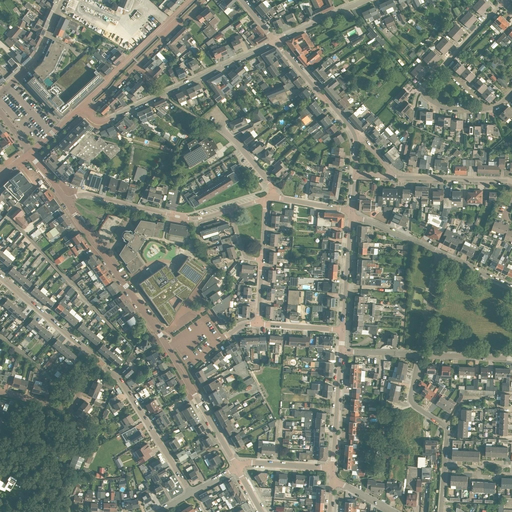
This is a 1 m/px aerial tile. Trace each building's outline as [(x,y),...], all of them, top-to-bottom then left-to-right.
[(51,11),(53,12),(56,5),(51,2),(50,4),(47,1),(47,2),(42,0),(35,0),(35,1),(40,3),(39,5),(47,11),(48,11),(49,8),(51,11)] [(120,0),(118,6),(116,12),(123,15),(126,10),(129,11),(133,0),(136,0),(140,2),(140,0),(120,0)] [(178,5),(172,0),(164,0),(158,7),(166,14),(169,11),(164,6),(168,2),(170,3),(167,6),(172,11),(178,5)] [(235,0),(224,0),(220,4),(218,6),(224,12),(235,0)] [(315,17),(313,13),(310,7),(306,0),(304,0),(302,2),(306,9),(303,10),(305,14),(307,13),(311,20),(315,17)] [(323,14),(316,0),(311,0),(316,11),(313,13),(315,17),(323,14)] [(316,0),(323,14),(330,10),(335,8),(333,3),(333,2),(332,2),(331,0),(324,0),(327,5),(325,6),(321,0),(316,0)] [(397,9),(392,0),(391,0),(386,2),(389,8),(391,12),(397,9)] [(405,12),(403,7),(405,6),(403,2),(406,0),(398,0),(401,5),(399,6),(402,13),(405,12)] [(490,6),(483,0),(479,0),(480,0),(477,3),(485,11),(490,6)] [(270,9),(266,4),(264,2),(262,3),(256,8),(263,16),(270,11),(269,10),(270,9)] [(387,14),(386,10),(389,8),(386,2),(380,5),(385,16),(387,14)] [(285,10),(282,3),(277,6),(276,5),(270,9),(269,10),(270,11),(263,16),(268,22),(273,17),(274,16),(280,13),(285,10)] [(485,11),(477,3),(473,8),(481,15),(485,11)] [(381,20),(375,7),(369,10),(372,17),(374,20),(374,21),(377,20),(378,22),(381,20)] [(49,21),(53,12),(51,11),(49,8),(48,11),(47,11),(44,17),(49,21)] [(218,21),(207,8),(201,13),(212,26),(218,21)] [(296,20),(292,13),(287,16),(285,11),(286,11),(285,10),(280,13),(285,23),(288,22),(289,24),(296,20)] [(374,20),(372,17),(369,10),(363,13),(367,24),(370,22),(374,20)] [(44,17),(42,20),(39,19),(35,16),(28,11),(25,15),(25,16),(36,24),(46,29),(49,21),(44,17)] [(477,19),(469,11),(465,16),(473,24),(477,19)] [(212,26),(201,13),(196,17),(201,23),(203,22),(207,25),(204,28),(205,29),(203,31),(209,38),(217,32),(212,26)] [(285,23),(280,13),(274,16),(276,21),(274,22),(277,29),(284,26),(283,25),(285,23)] [(36,24),(25,16),(23,20),(32,26),(31,29),(36,32),(35,34),(37,35),(42,37),(46,29),(36,24)] [(384,20),(388,27),(388,29),(395,35),(397,32),(395,30),(399,28),(396,26),(395,24),(392,16),(384,20)] [(473,24),(465,16),(460,21),(468,28),(473,24)] [(496,29),(505,20),(500,16),(495,21),(492,25),(496,29)] [(76,30),(79,25),(61,17),(56,27),(57,27),(68,32),(68,33),(70,29),(76,31),(77,32),(78,31),(76,30)] [(24,28),(26,23),(19,18),(16,25),(24,28)] [(237,29),(242,24),(239,20),(234,25),(237,29)] [(505,30),(510,25),(505,20),(496,29),(494,31),(497,34),(499,32),(500,33),(500,32),(502,33),(504,30),(505,30)] [(261,29),(255,22),(250,27),(252,30),(255,34),(256,33),(257,32),(261,29)] [(465,32),(457,24),(455,23),(453,25),(455,26),(452,29),(461,37),(465,32)] [(222,35),(233,26),(232,24),(220,32),(222,35)] [(23,39),(25,35),(27,32),(22,30),(22,29),(15,26),(11,29),(13,31),(18,34),(18,35),(23,39)] [(66,36),(67,33),(68,32),(57,27),(54,34),(58,36),(63,38),(61,41),(72,46),(73,43),(68,40),(69,38),(66,36)] [(177,35),(186,46),(187,47),(190,45),(187,41),(192,37),(184,27),(177,35)] [(382,40),(370,27),(368,29),(371,34),(374,38),(375,37),(375,38),(376,40),(376,39),(376,40),(379,42),(382,40)] [(461,37),(452,29),(448,34),(456,42),(461,37)] [(8,37),(7,38),(14,44),(22,51),(23,51),(26,48),(15,38),(18,35),(18,34),(13,31),(8,37)] [(37,48),(42,37),(37,35),(36,38),(34,40),(30,38),(33,33),(28,31),(27,32),(25,35),(23,39),(37,48)] [(254,47),(268,38),(263,32),(259,35),(259,36),(259,37),(256,39),(253,34),(251,36),(248,32),(247,31),(244,33),(245,35),(254,47)] [(297,43),(303,39),(306,43),(310,41),(305,33),(294,38),(286,42),(293,51),(300,47),(297,43)] [(499,44),(506,36),(504,33),(496,41),(499,44)] [(186,46),(177,35),(173,38),(177,42),(178,41),(182,46),(178,49),(174,44),(170,41),(166,44),(174,53),(176,55),(180,52),(181,53),(182,52),(182,53),(186,49),(184,48),(186,46)] [(242,47),(240,43),(242,42),(239,35),(235,38),(236,40),(231,43),(235,50),(242,47)] [(364,39),(363,37),(352,44),(353,46),(364,39)] [(453,45),(445,37),(440,42),(448,50),(453,45)] [(216,59),(221,56),(218,49),(217,47),(215,42),(213,38),(210,40),(213,46),(208,48),(209,50),(207,51),(211,59),(215,57),(216,59)] [(64,45),(52,40),(42,62),(38,66),(33,70),(35,72),(32,74),(34,76),(37,79),(39,77),(42,80),(53,70),(64,45)] [(315,48),(310,41),(306,43),(308,46),(301,50),(300,47),(293,51),(298,57),(307,51),(308,51),(311,50),(315,48)] [(444,55),(448,50),(440,42),(436,47),(444,55)] [(27,55),(24,52),(21,55),(17,50),(16,51),(12,46),(11,48),(10,49),(17,55),(15,57),(19,61),(23,66),(31,58),(27,55)] [(31,58),(35,52),(31,49),(27,46),(26,48),(23,51),(24,52),(27,55),(31,58)] [(227,54),(224,46),(218,49),(221,56),(227,54)] [(121,54),(124,51),(118,47),(116,49),(115,48),(111,51),(113,54),(121,62),(125,58),(121,54)] [(426,50),(422,47),(416,54),(419,57),(426,50)] [(269,66),(282,56),(276,48),(261,55),(266,62),(261,66),(262,69),(263,68),(267,67),(267,68),(269,66)] [(306,67),(315,59),(320,56),(323,53),(320,50),(317,52),(316,52),(308,59),(305,56),(308,54),(309,53),(308,51),(307,51),(298,57),(306,67)] [(440,58),(433,51),(432,50),(428,55),(436,63),(440,58)] [(157,54),(164,61),(166,59),(160,52),(157,54)] [(71,108),(103,78),(98,73),(95,76),(91,73),(95,69),(87,60),(90,57),(87,53),(49,88),(43,81),(42,80),(39,77),(37,79),(34,76),(28,81),(29,81),(29,82),(25,85),(57,120),(65,113),(69,110),(69,109),(71,108)] [(6,81),(14,73),(5,64),(7,61),(8,62),(11,58),(7,54),(0,61),(0,72),(5,80),(6,81)] [(121,62),(113,54),(109,58),(116,67),(121,62)] [(436,63),(428,55),(423,60),(432,68),(436,63)] [(105,63),(107,61),(106,60),(103,56),(99,60),(102,63),(96,68),(100,70),(101,69),(107,75),(112,71),(105,63)] [(289,64),(282,56),(269,66),(267,68),(267,67),(267,68),(273,78),(275,77),(279,75),(274,67),(281,62),(285,67),(289,64)] [(163,63),(160,59),(158,57),(155,60),(153,57),(151,59),(143,67),(147,71),(150,68),(154,72),(158,67),(163,63)] [(20,68),(12,58),(11,58),(8,62),(7,61),(5,64),(14,73),(20,68)] [(396,72),(400,69),(391,58),(387,61),(396,72)] [(193,71),(199,68),(195,60),(189,63),(187,59),(182,62),(186,67),(187,68),(190,67),(193,71)] [(499,62),(497,59),(490,64),(494,69),(496,67),(495,65),(499,62)] [(326,74),(325,73),(323,71),(325,70),(325,69),(331,64),(328,60),(313,72),(319,79),(326,74)] [(456,71),(462,65),(458,61),(451,67),(456,71)] [(154,79),(165,68),(163,66),(165,64),(164,62),(163,63),(158,67),(154,72),(151,75),(154,79)] [(179,79),(186,76),(182,68),(186,67),(182,62),(179,65),(181,67),(175,69),(177,72),(176,73),(177,74),(179,79)] [(336,79),(333,75),(335,73),(333,70),(337,67),(341,64),(339,62),(335,65),(325,73),(326,74),(319,79),(323,84),(326,87),(336,79)] [(428,71),(420,63),(416,68),(424,76),(428,71)] [(466,69),(462,65),(456,71),(460,75),(461,75),(466,69)] [(253,80),(241,66),(235,71),(239,76),(242,73),(244,76),(246,78),(243,81),(246,84),(248,87),(250,86),(248,83),(253,80)] [(424,76),(416,68),(411,73),(419,81),(424,76)] [(465,79),(471,72),(467,68),(466,69),(461,75),(465,79)] [(295,80),(293,78),(296,75),(292,69),(280,79),(285,85),(288,83),(289,85),(295,80)] [(234,87),(242,80),(239,76),(235,71),(234,70),(230,73),(230,74),(228,75),(229,77),(227,79),(234,87)] [(474,82),(476,79),(474,78),(476,76),(471,72),(465,79),(470,83),(472,80),(474,82)] [(234,87),(227,79),(222,73),(212,78),(215,83),(216,84),(221,81),(224,85),(220,87),(219,85),(217,86),(224,94),(233,87),(234,87)] [(140,93),(144,89),(141,85),(144,83),(136,74),(133,77),(137,80),(132,85),(140,93)] [(340,76),(336,79),(326,87),(324,88),(328,92),(332,89),(339,83),(341,86),(346,83),(340,76)] [(299,88),(304,84),(298,77),(295,80),(289,85),(288,83),(285,85),(284,85),(288,90),(289,90),(292,87),(296,85),(299,88)] [(508,85),(500,77),(497,80),(504,88),(508,85)] [(224,94),(217,86),(216,84),(215,83),(212,78),(207,81),(217,94),(213,97),(217,103),(225,98),(223,95),(224,94)] [(484,84),(479,80),(478,81),(476,79),(474,82),(476,84),(473,86),(478,90),(484,84)] [(136,97),(140,93),(132,85),(129,81),(126,84),(128,87),(129,85),(132,88),(129,91),(130,91),(126,95),(130,99),(134,95),(136,97)] [(262,91),(268,87),(265,82),(259,86),(262,91)] [(197,95),(203,92),(199,84),(193,87),(197,95)] [(482,94),(487,89),(488,88),(484,84),(478,90),(482,94)] [(285,92),(289,90),(288,90),(284,85),(282,86),(282,87),(264,93),(268,98),(273,104),(275,108),(289,101),(285,92)] [(190,98),(197,95),(193,87),(187,90),(190,98)] [(125,93),(121,89),(113,97),(117,100),(119,102),(121,103),(123,108),(127,105),(122,99),(126,95),(125,93)] [(294,107),(310,95),(308,93),(308,92),(308,91),(307,91),(305,89),(298,94),(301,97),(295,101),(291,104),(294,107)] [(341,99),(345,96),(348,94),(344,90),(340,93),(337,89),(330,95),(336,103),(341,99)] [(407,101),(409,99),(407,97),(409,94),(404,89),(397,97),(394,101),(399,105),(402,107),(407,102),(407,101)] [(492,93),(487,89),(482,94),(481,95),(486,99),(492,93)] [(179,103),(186,100),(182,92),(176,95),(179,103)] [(490,103),(496,97),(492,93),(486,99),(490,103)] [(343,111),(345,113),(350,110),(348,107),(351,104),(347,100),(348,100),(345,96),(341,99),(336,103),(337,103),(343,111)] [(123,108),(121,103),(119,102),(117,100),(113,97),(106,104),(109,108),(111,109),(114,113),(123,108)] [(167,113),(162,109),(168,105),(167,103),(166,103),(164,99),(153,104),(155,108),(158,111),(164,116),(164,115),(167,113)] [(301,120),(312,112),(319,106),(315,101),(308,106),(309,108),(304,112),(302,110),(299,113),(301,116),(293,122),(295,125),(301,120)] [(411,111),(409,108),(411,106),(407,102),(402,107),(396,113),(401,117),(404,113),(410,118),(408,120),(411,123),(413,120),(415,111),(411,111)] [(109,108),(106,104),(99,111),(104,117),(108,114),(106,112),(109,109),(110,110),(111,109),(109,108)] [(316,117),(323,111),(319,106),(312,112),(301,120),(305,125),(311,121),(309,119),(312,116),(312,114),(313,114),(316,117)] [(155,118),(153,115),(150,107),(143,110),(148,121),(155,118)] [(143,123),(148,121),(143,110),(137,113),(141,120),(142,122),(140,125),(150,131),(152,128),(146,125),(143,123)] [(258,124),(266,121),(258,110),(253,113),(256,119),(250,122),(252,127),(258,124)] [(505,122),(510,118),(504,111),(499,116),(505,122)] [(432,120),(433,112),(427,112),(426,121),(432,121),(432,123),(435,123),(436,120),(432,120)] [(364,119),(365,120),(363,123),(360,120),(354,113),(353,114),(349,118),(362,132),(367,129),(366,128),(370,124),(375,119),(370,114),(364,119)] [(331,122),(326,116),(311,127),(316,134),(319,132),(316,129),(322,125),(324,127),(331,122)] [(125,117),(122,120),(119,122),(122,126),(125,124),(129,127),(126,130),(126,131),(127,133),(128,133),(131,130),(132,131),(137,127),(136,125),(137,124),(131,120),(130,121),(125,117)] [(232,130),(247,124),(244,117),(241,118),(238,119),(229,123),(232,130)] [(373,121),(378,127),(378,126),(382,123),(378,118),(377,117),(375,118),(376,118),(373,121)] [(444,127),(445,118),(439,117),(439,120),(436,120),(435,123),(438,123),(438,126),(444,127)] [(92,128),(84,120),(60,144),(59,143),(56,146),(58,148),(66,152),(67,152),(77,142),(78,143),(69,153),(82,159),(87,161),(89,163),(102,150),(111,159),(120,150),(116,146),(109,144),(107,145),(99,137),(98,139),(97,141),(93,138),(94,137),(89,132),(90,132),(89,131),(92,128)] [(463,128),(463,121),(457,120),(457,129),(463,129),(462,131),(463,131),(463,136),(465,136),(466,132),(466,128),(463,128)] [(124,137),(128,133),(127,133),(126,131),(126,130),(122,126),(119,122),(115,125),(120,131),(119,132),(124,137)] [(329,136),(337,130),(333,125),(326,130),(328,132),(322,137),(318,140),(321,143),(323,141),(324,140),(329,136)] [(493,133),(494,125),(487,125),(487,134),(493,134),(493,136),(496,136),(496,133),(493,133)] [(118,136),(113,126),(100,132),(101,136),(104,137),(112,139),(114,137),(118,136)] [(380,129),(378,126),(378,127),(375,129),(372,131),(374,133),(370,136),(375,140),(386,130),(382,127),(380,129)] [(475,135),(475,126),(469,126),(469,128),(466,128),(466,132),(469,132),(469,135),(475,135)] [(254,138),(250,133),(254,129),(252,127),(241,132),(244,136),(241,138),(246,144),(254,138)] [(394,144),(397,140),(398,139),(393,134),(388,128),(386,130),(375,140),(379,145),(382,142),(383,144),(386,141),(389,139),(394,144)] [(323,133),(321,130),(319,132),(316,134),(312,137),(315,140),(319,137),(319,136),(323,133)] [(0,146),(7,142),(10,145),(14,143),(6,132),(0,135),(2,138),(3,141),(0,142),(0,146)] [(344,141),(341,134),(333,138),(336,145),(344,141)] [(276,147),(286,139),(283,135),(273,143),(276,147)] [(436,148),(439,138),(436,137),(435,140),(434,140),(431,147),(432,147),(430,153),(434,155),(436,148)] [(214,150),(217,148),(213,140),(209,142),(207,138),(199,142),(198,140),(197,141),(195,139),(187,144),(189,148),(189,149),(191,152),(183,157),(190,168),(207,157),(208,159),(216,154),(214,150)] [(0,151),(10,145),(7,142),(0,146),(0,151)] [(259,145),(257,142),(249,149),(253,154),(258,150),(260,152),(265,148),(265,147),(262,143),(259,145)] [(406,155),(408,146),(401,144),(399,151),(402,151),(402,154),(406,155)] [(58,159),(66,152),(58,148),(56,146),(43,159),(43,161),(46,164),(49,161),(52,163),(53,162),(57,159),(58,159)] [(420,166),(421,155),(422,151),(422,147),(419,146),(418,150),(417,150),(417,152),(416,153),(410,152),(408,164),(413,165),(413,167),(416,167),(416,165),(420,166)] [(343,152),(343,148),(334,147),(334,155),(335,155),(335,157),(344,159),(345,152),(343,152)] [(400,156),(397,153),(398,151),(394,147),(383,156),(390,164),(400,156)] [(269,158),(274,151),(271,149),(269,152),(267,150),(261,158),(270,165),(273,161),(269,158)] [(428,152),(425,151),(422,151),(421,155),(420,166),(420,168),(429,169),(431,156),(427,156),(428,152)] [(194,208),(239,181),(236,176),(241,174),(238,168),(241,166),(232,152),(223,158),(232,172),(226,175),(226,176),(195,195),(194,194),(190,196),(188,193),(184,195),(191,206),(193,205),(194,208)] [(218,156),(208,160),(210,165),(220,160),(218,156)] [(343,166),(344,159),(335,157),(335,161),(333,161),(333,164),(329,164),(329,167),(338,168),(339,166),(343,166)] [(49,161),(46,164),(53,172),(63,163),(61,161),(58,165),(56,163),(58,161),(59,161),(58,159),(57,159),(53,162),(52,163),(49,161)] [(505,169),(505,160),(499,159),(499,162),(495,162),(489,162),(488,166),(488,173),(499,174),(499,168),(505,169)] [(288,173),(280,165),(282,163),(279,160),(272,166),(275,169),(272,171),(277,177),(280,175),(283,178),(288,173)] [(466,175),(466,170),(469,170),(469,166),(472,166),(472,160),(463,160),(463,167),(456,167),(455,174),(466,175)] [(481,166),(481,160),(475,160),(475,166),(478,166),(478,173),(488,173),(488,166),(481,166)] [(58,177),(59,177),(70,166),(67,163),(65,166),(63,163),(53,172),(58,177)] [(341,178),(342,172),(331,170),(331,171),(325,170),(326,168),(315,166),(315,167),(311,165),(310,167),(312,169),(317,171),(324,172),(331,177),(341,178)] [(70,166),(59,177),(64,182),(71,176),(71,175),(74,172),(73,171),(74,170),(70,166)] [(144,183),(147,170),(140,168),(138,167),(135,175),(133,181),(137,182),(137,181),(138,181),(138,180),(140,181),(140,182),(144,183)] [(82,179),(87,172),(79,168),(74,175),(70,184),(79,187),(82,188),(85,180),(82,179)] [(88,177),(87,180),(90,181),(89,187),(99,189),(102,177),(94,175),(95,172),(92,171),(88,177)] [(333,180),(332,182),(340,183),(341,178),(331,177),(324,172),(317,171),(317,173),(319,174),(320,174),(319,177),(324,178),(327,179),(328,178),(329,179),(333,180)] [(10,179),(3,186),(12,194),(14,196),(18,201),(24,195),(22,193),(32,186),(21,172),(12,178),(10,180),(10,179)] [(113,192),(117,180),(107,177),(105,186),(111,188),(110,192),(113,192)] [(124,197),(128,184),(118,181),(118,180),(117,180),(113,192),(114,193),(115,190),(121,192),(120,195),(124,197)] [(321,191),(321,188),(317,188),(318,184),(316,183),(314,196),(322,197),(323,191),(321,191)] [(131,201),(136,185),(130,184),(125,199),(131,201)] [(11,194),(3,186),(0,188),(0,192),(4,198),(7,202),(8,202),(12,207),(14,204),(10,199),(14,197),(11,194)] [(159,203),(162,193),(166,195),(168,188),(163,186),(161,191),(160,190),(159,191),(156,190),(153,201),(159,203)] [(37,198),(47,190),(40,187),(37,188),(32,193),(37,198)] [(152,187),(150,187),(147,200),(153,201),(156,190),(156,188),(152,187)] [(337,200),(339,188),(333,188),(332,187),(331,187),(332,187),(332,189),(330,189),(330,192),(328,192),(328,193),(331,193),(330,199),(337,200)] [(323,191),(322,197),(330,199),(331,193),(328,193),(328,192),(327,192),(328,189),(324,188),(323,191)] [(390,201),(390,189),(383,189),(383,197),(378,196),(378,203),(378,207),(383,207),(383,201),(390,201)] [(397,199),(397,198),(398,190),(390,189),(390,201),(396,201),(396,208),(398,208),(399,208),(399,204),(400,199),(397,199)] [(47,190),(37,198),(29,204),(32,207),(37,203),(37,202),(39,200),(43,206),(53,198),(47,190)] [(410,202),(410,190),(403,190),(403,199),(400,199),(399,204),(402,204),(403,204),(403,201),(410,202)] [(444,201),(443,198),(444,190),(439,190),(439,192),(433,192),(433,201),(440,202),(440,201),(444,201)] [(457,207),(463,207),(463,198),(461,198),(461,192),(460,192),(460,191),(457,191),(457,192),(453,192),(453,198),(452,198),(443,198),(444,201),(443,208),(442,216),(445,217),(447,210),(448,210),(457,210),(457,207)] [(482,191),(474,191),(474,193),(470,193),(470,192),(467,192),(467,195),(468,195),(468,203),(482,204),(482,191)] [(29,204),(37,198),(32,193),(23,203),(26,207),(24,208),(28,214),(31,212),(34,209),(32,207),(29,204)] [(489,200),(488,200),(487,204),(495,204),(496,201),(497,193),(489,193),(489,200)] [(362,210),(362,206),(376,206),(378,207),(378,203),(376,203),(371,203),(371,200),(366,200),(366,197),(360,196),(359,200),(358,199),(357,210),(362,210)] [(60,207),(53,198),(43,206),(36,211),(36,212),(29,217),(32,222),(40,216),(42,220),(60,207)] [(44,225),(58,214),(63,211),(60,207),(42,220),(43,220),(41,221),(35,225),(38,229),(40,227),(44,224),(44,225)] [(23,212),(19,208),(11,216),(21,226),(25,223),(26,223),(25,222),(24,222),(18,216),(23,212)] [(399,224),(402,216),(396,213),(398,208),(396,208),(394,208),(392,212),(392,213),(395,215),(392,221),(399,224)] [(291,223),(293,210),(289,210),(288,218),(284,218),(284,216),(283,215),(280,215),(279,216),(272,216),(271,222),(281,223),(287,223),(291,223),(292,224),(292,223),(291,223)] [(68,218),(63,211),(58,214),(60,216),(49,224),(52,229),(68,218)] [(309,222),(308,226),(330,227),(330,220),(338,221),(338,227),(343,228),(344,214),(318,213),(317,218),(313,217),(313,222),(309,222)] [(409,219),(402,216),(399,224),(405,227),(409,219)] [(68,218),(52,229),(46,234),(50,238),(52,236),(53,237),(59,233),(60,234),(66,229),(65,227),(71,223),(68,218)] [(123,239),(124,239),(123,240),(127,243),(119,255),(126,264),(126,263),(127,265),(126,266),(132,274),(137,270),(144,265),(137,256),(136,256),(135,254),(136,252),(137,252),(146,238),(145,237),(147,235),(152,236),(152,237),(158,238),(159,229),(163,230),(164,223),(157,222),(157,225),(155,224),(155,223),(140,220),(133,232),(129,230),(129,231),(128,231),(127,231),(126,231),(125,231),(124,231),(123,232),(122,233),(122,234),(122,235),(122,236),(122,237),(122,238),(123,238),(123,239)] [(508,229),(510,225),(495,220),(492,230),(506,235),(508,229)] [(292,228),(292,224),(291,223),(287,223),(281,223),(271,222),(271,228),(278,228),(277,232),(281,232),(281,229),(281,227),(287,227),(287,228),(292,228)] [(221,240),(219,234),(218,231),(217,231),(216,227),(217,226),(216,223),(210,225),(210,226),(204,227),(204,230),(199,232),(201,237),(210,234),(211,237),(212,243),(221,240)] [(223,230),(230,228),(228,223),(227,224),(226,223),(224,224),(224,225),(221,225),(220,223),(216,224),(216,223),(217,226),(216,227),(217,231),(218,231),(219,234),(224,233),(223,230)] [(175,246),(179,226),(171,224),(169,234),(174,235),(172,245),(175,246)] [(439,229),(432,225),(427,236),(431,238),(432,236),(439,239),(442,232),(438,230),(439,229)] [(189,238),(190,233),(187,232),(188,227),(179,226),(175,246),(187,248),(189,241),(188,241),(188,237),(189,238)] [(38,229),(41,233),(43,235),(46,233),(41,227),(40,228),(40,227),(38,229)] [(449,247),(455,234),(446,230),(443,236),(446,238),(443,244),(449,247)] [(76,245),(83,240),(79,233),(72,238),(69,233),(63,238),(66,242),(65,243),(66,246),(72,241),(75,246),(76,245)] [(14,249),(17,245),(15,243),(22,235),(20,234),(10,246),(14,249)] [(461,245),(464,238),(455,234),(449,247),(455,250),(458,243),(461,245)] [(75,257),(89,247),(83,240),(76,245),(79,250),(77,251),(74,247),(70,249),(75,257)] [(470,247),(471,244),(465,241),(460,252),(466,255),(470,247)] [(334,242),(328,242),(326,242),(326,244),(326,250),(338,250),(338,244),(334,243),(334,242)] [(471,244),(470,247),(466,255),(472,257),(476,250),(477,250),(479,247),(471,244)] [(235,252),(233,247),(227,249),(227,251),(217,254),(218,257),(222,256),(235,252)] [(490,250),(483,247),(477,260),(484,263),(489,253),(490,250)] [(497,259),(501,250),(495,247),(492,254),(494,256),(489,267),(495,270),(498,263),(500,260),(497,259)] [(337,259),(338,252),(324,252),(324,253),(322,254),(322,257),(323,258),(324,258),(323,263),(333,264),(333,259),(337,259)] [(87,265),(92,261),(93,262),(97,259),(93,254),(89,257),(90,258),(85,262),(87,265)] [(64,260),(61,256),(55,261),(57,265),(64,260)] [(8,267),(12,261),(8,257),(3,262),(8,267)] [(139,284),(169,326),(174,319),(175,311),(168,300),(175,296),(184,302),(207,271),(188,257),(177,272),(180,274),(175,277),(166,264),(139,284)] [(501,272),(508,259),(505,258),(503,262),(503,261),(501,265),(498,263),(495,270),(501,272)] [(90,270),(100,263),(97,259),(93,262),(92,261),(87,265),(86,266),(90,270)] [(373,264),(373,261),(367,260),(358,259),(358,266),(371,267),(379,268),(379,265),(375,265),(375,264),(373,264)] [(508,264),(510,260),(508,259),(501,272),(507,275),(510,269),(511,266),(508,264)] [(93,274),(103,268),(102,266),(102,265),(101,264),(100,264),(100,263),(90,270),(90,271),(93,274)] [(333,266),(333,264),(323,263),(322,263),(321,267),(316,267),(315,270),(321,271),(337,272),(337,266),(333,266)] [(246,279),(247,266),(242,265),(241,276),(240,276),(239,283),(243,284),(243,278),(246,279)] [(253,266),(247,266),(246,279),(243,278),(243,284),(247,284),(248,279),(249,279),(250,273),(252,273),(253,266)] [(17,272),(12,268),(8,273),(13,277),(17,272)] [(96,279),(106,272),(106,271),(105,270),(103,268),(93,274),(93,275),(96,279)] [(336,279),(337,272),(321,271),(315,270),(315,271),(311,270),(311,274),(318,274),(318,277),(322,277),(322,274),(328,275),(328,279),(336,279)] [(22,276),(17,272),(13,277),(18,281),(22,276)] [(95,286),(109,276),(108,274),(108,273),(107,273),(106,272),(96,279),(97,281),(93,283),(95,286)] [(73,281),(80,277),(77,273),(71,278),(73,281)] [(27,280),(22,276),(18,281),(23,285),(27,280)] [(100,289),(112,280),(112,279),(111,278),(109,276),(95,286),(91,289),(93,292),(99,288),(100,289)] [(230,295),(221,301),(215,293),(220,290),(217,284),(219,281),(212,276),(206,284),(207,284),(208,285),(202,292),(203,292),(201,293),(206,300),(210,297),(212,299),(211,300),(215,305),(211,308),(222,324),(227,320),(222,312),(229,307),(230,295)] [(290,278),(290,286),(297,287),(298,278),(290,278)] [(32,284),(27,280),(23,285),(27,289),(32,284)] [(100,298),(116,286),(114,282),(112,280),(100,289),(101,290),(103,289),(105,291),(99,295),(100,298)] [(81,290),(86,286),(83,282),(78,285),(81,290)] [(335,286),(336,283),(318,282),(317,291),(335,292),(335,289),(336,289),(336,286),(335,286)] [(251,293),(251,288),(244,287),(244,285),(239,284),(238,286),(238,289),(237,293),(251,293)] [(112,296),(120,291),(116,286),(100,298),(101,298),(99,299),(102,301),(111,294),(112,296)] [(281,289),(281,286),(273,286),(273,288),(267,288),(267,294),(274,295),(284,295),(285,294),(283,293),(283,292),(280,291),(280,289),(281,289)] [(35,296),(40,291),(35,287),(31,292),(35,296)] [(60,297),(60,296),(64,292),(62,290),(58,294),(56,296),(58,299),(60,297)] [(298,305),(299,291),(288,290),(287,305),(286,313),(290,313),(289,320),(297,320),(298,311),(297,311),(297,305),(298,305)] [(368,294),(369,291),(361,290),(361,296),(356,296),(355,302),(360,302),(370,303),(376,304),(377,299),(370,298),(370,297),(365,297),(365,294),(368,294)] [(40,300),(44,295),(40,291),(35,296),(40,300)] [(111,308),(126,299),(122,294),(108,304),(111,308)] [(286,298),(286,296),(284,296),(284,295),(274,295),(267,294),(266,300),(276,301),(276,304),(283,304),(283,301),(278,301),(278,298),(281,298),(281,297),(286,298)] [(49,300),(44,295),(40,300),(45,304),(49,300)] [(52,297),(49,300),(45,304),(50,309),(54,304),(56,301),(52,297)] [(325,307),(326,307),(334,307),(335,298),(326,298),(326,303),(323,303),(323,307),(325,307)] [(129,303),(126,299),(111,308),(106,312),(103,314),(104,316),(105,316),(106,316),(108,318),(112,314),(118,310),(120,308),(122,311),(130,305),(129,303)] [(8,309),(12,304),(7,300),(3,305),(8,309)] [(60,314),(64,308),(67,305),(61,300),(58,304),(59,304),(55,309),(60,314)] [(8,309),(12,313),(17,308),(12,304),(8,309)] [(124,317),(134,310),(130,305),(122,311),(120,312),(122,316),(123,315),(124,317)] [(15,320),(22,312),(17,308),(12,313),(10,316),(15,320)] [(69,313),(64,308),(60,314),(65,318),(69,313)] [(333,314),(333,311),(326,311),(326,316),(324,316),(323,322),(329,322),(329,319),(333,319),(334,314),(333,314)] [(22,322),(27,316),(22,312),(15,320),(20,324),(22,322)] [(74,317),(69,313),(65,318),(69,322),(74,317)] [(370,315),(364,315),(354,314),(353,326),(362,327),(363,321),(373,322),(373,321),(377,321),(378,320),(381,321),(382,316),(375,316),(370,315)] [(133,325),(137,322),(133,316),(126,321),(123,317),(124,317),(123,315),(122,316),(117,321),(125,331),(127,329),(128,330),(134,326),(133,325)] [(78,321),(74,317),(69,322),(74,326),(78,321)] [(36,326),(38,323),(33,319),(28,324),(33,329),(36,326)] [(38,333),(43,327),(38,323),(36,326),(33,329),(31,331),(36,335),(38,333)] [(87,328),(82,324),(77,329),(82,333),(87,328)] [(377,335),(377,328),(362,327),(353,326),(353,333),(361,333),(361,334),(369,335),(369,334),(377,335)] [(43,337),(47,331),(43,327),(38,333),(43,337)] [(91,332),(87,328),(82,333),(87,337),(91,332)] [(48,341),(52,336),(47,331),(43,337),(48,341)] [(96,336),(91,332),(87,337),(92,341),(96,336)] [(396,346),(396,344),(397,344),(397,339),(396,339),(397,335),(388,335),(388,345),(392,345),(392,346),(396,346)] [(101,340),(96,336),(92,341),(97,345),(101,340)] [(297,346),(297,338),(286,337),(285,345),(297,346)] [(332,346),(333,338),(325,337),(323,337),(320,337),(318,337),(317,348),(324,349),(324,348),(330,349),(331,346),(332,346)] [(308,346),(309,339),(297,338),(297,346),(308,346)] [(25,348),(29,343),(24,339),(20,344),(25,348)] [(57,349),(62,344),(57,340),(52,345),(57,349)] [(150,344),(149,343),(148,343),(148,342),(147,342),(146,340),(142,343),(141,342),(139,344),(140,346),(136,348),(137,349),(135,351),(137,354),(140,352),(140,353),(141,353),(142,353),(143,353),(144,352),(143,351),(150,346),(150,345),(150,344)] [(241,353),(239,348),(238,349),(234,343),(229,346),(238,360),(237,360),(239,363),(242,363),(237,355),(241,353)] [(62,354),(67,348),(62,344),(57,349),(62,354)] [(107,349),(102,345),(98,350),(103,354),(107,349)] [(238,360),(229,346),(224,349),(228,355),(230,354),(234,362),(235,362),(237,360),(238,360)] [(67,358),(72,352),(67,348),(62,354),(67,358)] [(333,360),(334,353),(324,352),(324,349),(317,348),(317,353),(320,353),(320,355),(322,355),(321,359),(333,360)] [(112,353),(107,349),(103,354),(108,358),(112,353)] [(120,354),(115,350),(112,353),(108,358),(113,363),(119,355),(120,354)] [(72,362),(76,357),(72,352),(67,358),(72,362)] [(161,359),(157,352),(146,358),(152,368),(157,365),(156,362),(161,359)] [(222,359),(224,357),(219,352),(215,356),(228,369),(230,368),(226,364),(222,359)] [(129,363),(134,358),(131,353),(126,361),(129,363)] [(124,359),(119,355),(113,363),(117,367),(124,359)] [(228,369),(215,356),(211,360),(216,365),(218,364),(222,368),(224,370),(226,368),(227,370),(228,369)] [(167,368),(164,362),(158,365),(161,371),(167,368)] [(235,372),(245,366),(243,362),(242,363),(239,363),(237,365),(233,367),(235,372)] [(333,370),(333,363),(315,362),(314,367),(324,367),(324,369),(333,370)] [(198,378),(215,368),(211,363),(206,366),(208,369),(203,372),(201,370),(195,373),(198,378)] [(450,375),(450,367),(443,366),(443,370),(442,370),(442,375),(450,375)] [(134,372),(129,367),(122,373),(127,379),(134,372)] [(206,377),(211,374),(217,370),(215,368),(198,378),(201,383),(207,379),(206,377)] [(499,380),(499,377),(503,377),(503,369),(496,369),(495,376),(495,380),(499,380)] [(509,392),(510,369),(503,369),(503,377),(506,377),(506,383),(502,383),(502,392),(509,392)] [(172,376),(171,374),(171,373),(170,371),(169,371),(169,370),(161,375),(164,380),(160,383),(156,385),(158,387),(161,386),(165,383),(173,378),(172,376)] [(10,382),(11,376),(12,373),(6,371),(5,376),(0,375),(0,383),(5,385),(6,381),(10,382)] [(405,380),(406,375),(397,373),(396,378),(389,377),(388,380),(391,380),(400,382),(400,379),(405,380)] [(233,374),(227,377),(229,382),(236,378),(233,374)] [(245,388),(254,382),(251,377),(242,383),(245,388)] [(19,388),(21,380),(14,378),(12,386),(19,388)] [(177,384),(176,383),(175,381),(173,378),(165,383),(170,392),(176,388),(174,385),(177,384)] [(114,385),(99,379),(98,382),(113,388),(114,385)] [(28,382),(21,380),(19,388),(26,390),(28,382)] [(399,386),(400,382),(391,380),(390,383),(389,382),(387,389),(391,389),(400,392),(401,386),(399,386)] [(99,391),(102,385),(94,381),(91,388),(99,391)] [(222,387),(219,382),(216,383),(214,381),(203,387),(206,393),(213,389),(214,391),(222,387)] [(323,391),(331,392),(332,385),(332,382),(325,381),(325,385),(323,385),(320,385),(320,384),(310,384),(310,389),(313,390),(316,390),(323,391)] [(361,385),(361,382),(350,381),(350,388),(353,388),(353,393),(360,394),(361,394),(361,388),(361,385)] [(428,394),(433,386),(428,382),(427,385),(421,382),(419,385),(424,389),(421,394),(425,397),(428,393),(428,394)] [(39,394),(41,385),(34,384),(32,392),(39,394)] [(46,395),(48,387),(41,385),(39,394),(46,395)] [(430,400),(436,391),(440,393),(443,387),(442,386),(440,385),(438,389),(433,386),(428,394),(428,393),(425,397),(428,398),(427,398),(429,400),(430,399),(430,400)] [(214,405),(219,403),(222,400),(228,397),(223,387),(222,387),(217,390),(214,392),(214,391),(208,395),(210,400),(211,401),(214,405)] [(96,398),(99,391),(91,388),(88,395),(96,398)] [(331,398),(331,392),(323,391),(316,390),(313,390),(310,389),(310,390),(308,390),(307,390),(307,395),(315,396),(315,393),(322,393),(322,397),(331,398)] [(359,400),(360,394),(353,393),(352,399),(351,399),(351,405),(362,406),(362,403),(359,402),(359,400)] [(398,402),(399,397),(389,395),(388,394),(386,403),(392,404),(393,401),(398,402)] [(116,411),(124,406),(123,406),(124,404),(123,403),(121,403),(120,401),(119,402),(116,396),(110,399),(108,404),(111,410),(115,408),(116,411)] [(443,408),(448,401),(441,397),(436,404),(443,408)] [(162,410),(156,399),(146,405),(150,412),(153,411),(155,414),(162,410)] [(87,412),(92,406),(85,401),(80,407),(87,412)] [(106,406),(96,401),(95,401),(93,404),(101,408),(101,409),(104,410),(106,406)] [(449,413),(454,405),(448,401),(443,408),(449,413)] [(173,416),(179,425),(197,416),(189,402),(176,410),(177,413),(176,414),(173,416)] [(217,417),(234,407),(233,404),(228,407),(227,405),(222,408),(219,403),(214,405),(211,407),(217,417)] [(230,414),(237,410),(237,409),(235,406),(234,407),(217,417),(220,423),(231,416),(230,414)] [(82,418),(87,412),(80,407),(75,413),(82,418)] [(325,419),(325,413),(295,411),(295,410),(292,410),(291,416),(307,418),(307,417),(325,419)] [(167,419),(162,411),(155,416),(157,419),(155,420),(159,427),(160,429),(161,429),(161,430),(165,428),(164,426),(170,423),(167,419)] [(240,418),(237,412),(231,416),(220,423),(223,428),(233,422),(240,418)] [(134,422),(129,415),(123,418),(123,419),(120,421),(124,428),(123,428),(124,428),(118,432),(119,433),(120,435),(128,430),(126,427),(134,422)] [(199,422),(200,422),(197,416),(179,425),(178,426),(179,429),(191,423),(193,426),(199,422)] [(360,429),(360,426),(361,417),(351,416),(351,419),(350,422),(350,428),(360,429)] [(85,427),(80,420),(75,423),(80,432),(82,431),(82,429),(85,427)] [(205,430),(202,424),(201,425),(199,422),(193,426),(198,434),(205,430)] [(236,428),(233,422),(223,428),(228,436),(229,435),(231,437),(238,433),(240,432),(242,431),(241,429),(234,432),(233,430),(236,428)] [(360,435),(360,429),(350,428),(349,434),(350,434),(350,440),(358,440),(358,435),(360,435)] [(240,436),(248,432),(246,429),(243,430),(242,431),(240,432),(238,433),(231,437),(233,443),(241,439),(240,436)] [(141,432),(140,430),(138,431),(137,431),(131,435),(130,433),(123,438),(126,442),(132,440),(134,443),(143,438),(140,433),(141,432)] [(177,441),(184,437),(181,432),(174,436),(175,439),(169,443),(174,450),(180,447),(177,441)] [(213,444),(209,437),(205,440),(203,437),(195,442),(197,445),(202,442),(203,444),(206,448),(213,444)] [(237,448),(249,441),(247,438),(242,441),(241,439),(233,443),(237,448)] [(268,454),(268,444),(262,444),(262,441),(258,441),(258,446),(258,451),(261,451),(261,454),(262,454),(263,453),(265,454),(268,454)] [(152,451),(147,444),(135,451),(139,458),(136,460),(139,464),(151,457),(148,453),(152,451)] [(328,447),(323,447),(313,446),(313,449),(310,449),(310,451),(306,451),(306,453),(299,453),(299,459),(325,461),(327,459),(328,447)] [(206,452),(204,449),(201,451),(198,448),(194,450),(195,452),(198,456),(200,455),(206,452)] [(79,473),(83,462),(87,453),(76,449),(68,468),(79,473)] [(89,464),(95,451),(89,449),(87,453),(83,462),(89,464)] [(185,454),(184,451),(177,455),(180,461),(185,458),(187,457),(185,454)] [(221,462),(217,455),(212,458),(211,456),(212,456),(210,453),(203,456),(205,460),(207,458),(208,460),(211,465),(209,466),(211,470),(217,467),(216,464),(221,462)] [(431,482),(431,479),(432,467),(432,462),(432,456),(429,455),(429,456),(425,456),(425,457),(418,457),(418,467),(422,468),(422,480),(422,482),(431,482)] [(162,465),(159,460),(149,466),(152,473),(161,467),(160,466),(162,465)] [(357,471),(357,464),(355,464),(355,463),(345,463),(344,469),(351,469),(351,471),(357,471)] [(199,477),(197,475),(200,473),(195,465),(192,467),(193,469),(190,471),(191,473),(189,474),(193,481),(199,477)] [(258,483),(265,479),(267,479),(267,473),(261,473),(255,476),(258,483)] [(162,482),(159,477),(158,474),(154,477),(151,478),(157,487),(153,489),(158,496),(164,493),(159,484),(162,482)] [(286,483),(286,475),(279,474),(279,478),(275,478),(275,486),(282,487),(282,486),(282,483),(286,483)] [(302,488),(303,480),(304,480),(304,476),(296,475),(296,479),(292,479),(292,487),(296,487),(302,488)] [(6,485),(0,481),(0,489),(4,491),(5,492),(6,489),(10,491),(17,480),(10,476),(7,480),(9,481),(6,485)] [(317,485),(317,480),(318,480),(318,477),(317,477),(317,476),(313,476),(313,477),(309,477),(309,488),(325,489),(324,489),(324,485),(317,485)] [(174,484),(171,479),(171,480),(170,479),(167,480),(167,479),(163,481),(165,483),(169,490),(174,487),(173,485),(174,484)] [(234,485),(232,481),(231,481),(230,479),(223,483),(226,489),(228,488),(234,485)] [(384,489),(385,484),(376,483),(376,481),(368,480),(367,488),(371,488),(371,490),(377,491),(377,493),(382,493),(383,489),(384,489)] [(392,482),(387,481),(387,490),(390,490),(390,494),(401,495),(402,483),(398,482),(398,485),(391,484),(392,482)] [(152,500),(148,494),(153,491),(148,483),(145,485),(147,489),(140,493),(141,497),(145,504),(146,503),(146,504),(148,503),(148,502),(152,500)] [(228,493),(237,489),(234,484),(234,485),(228,488),(226,489),(225,489),(226,491),(224,492),(218,495),(220,498),(223,496),(224,496),(228,493)] [(82,504),(83,496),(82,496),(83,493),(79,493),(77,496),(75,495),(77,491),(78,492),(80,488),(74,486),(70,495),(69,498),(74,499),(73,503),(82,504)] [(282,493),(282,487),(275,486),(274,497),(284,498),(285,493),(282,493)] [(324,496),(325,489),(309,488),(305,488),(305,490),(305,491),(316,492),(316,496),(324,496)] [(233,496),(235,495),(239,493),(237,489),(228,493),(224,496),(226,500),(233,496)] [(139,507),(137,500),(134,500),(134,497),(133,497),(132,491),(129,491),(130,498),(131,501),(133,508),(139,507)] [(110,506),(110,492),(108,492),(107,499),(105,498),(105,492),(101,492),(101,498),(104,499),(103,511),(110,511),(110,506)] [(210,498),(206,492),(199,496),(202,502),(210,498)] [(229,504),(243,496),(241,492),(239,493),(235,495),(233,496),(226,500),(225,501),(226,502),(227,505),(229,504)] [(416,506),(417,494),(408,493),(407,505),(416,506)] [(233,508),(245,500),(243,496),(229,504),(227,505),(230,509),(233,508)] [(346,502),(345,508),(356,509),(359,509),(359,506),(356,506),(357,503),(357,501),(360,503),(361,501),(356,498),(355,500),(348,499),(348,502),(346,502)] [(133,508),(131,501),(124,502),(125,510),(133,508)] [(323,510),(324,503),(305,502),(305,505),(313,505),(312,510),(315,510),(323,510)]
